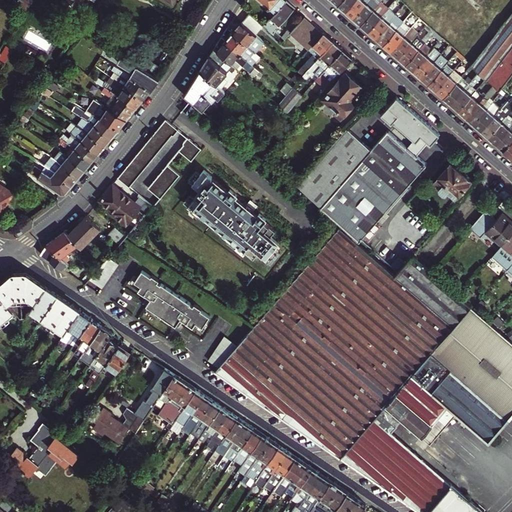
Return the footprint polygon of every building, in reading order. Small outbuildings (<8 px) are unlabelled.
[(65,0),(76,9),(82,0),(65,0)] [(264,0),(276,10),(285,0),(264,0)] [(285,0),(276,10),(264,24),(272,31),(295,6),(288,0),(285,0)] [(341,0),(338,4),(346,11),(355,0),(341,0)] [(355,0),(346,11),(354,18),(369,0),(355,0)] [(369,0),(354,18),(360,24),(374,8),(381,1),(381,0),(369,0)] [(374,8),(360,24),(362,25),(368,31),(382,15),(387,10),(389,8),(381,1),(374,8)] [(394,16),(375,37),(383,44),(396,28),(400,25),(410,12),(414,9),(406,2),(403,6),(408,11),(405,14),(407,15),(403,19),(396,14),(394,16)] [(414,9),(410,12),(418,19),(421,16),(414,9)] [(368,31),(375,37),(394,16),(387,10),(382,15),(368,31)] [(511,11),(472,63),(477,68),(479,71),(483,74),(494,85),(496,87),(499,90),(511,73),(511,11)] [(249,12),(242,21),(253,30),(260,21),(249,12)] [(310,48),(323,33),(304,16),(291,31),(310,48)] [(421,16),(418,19),(426,26),(429,23),(421,16)] [(253,30),(242,21),(233,31),(255,51),(264,40),(253,30)] [(426,26),(424,28),(431,35),(436,30),(433,27),(429,23),(426,26)] [(400,25),(396,28),(404,35),(407,32),(400,25)] [(281,35),(285,38),(290,32),(287,28),(281,35)] [(383,44),(391,50),(404,35),(396,28),(383,44)] [(407,32),(404,35),(412,42),(416,37),(413,34),(415,31),(411,28),(407,32)] [(443,37),(436,30),(431,35),(439,41),(440,40),(443,37)] [(255,51),(233,31),(225,40),(253,64),(260,55),(255,51)] [(315,56),(317,59),(334,40),(324,31),(323,33),(310,48),(317,55),(315,56)] [(391,50),(398,57),(412,42),(404,35),(391,50)] [(423,44),(416,37),(412,42),(419,48),(423,44)] [(440,40),(443,43),(448,46),(450,43),(443,37),(440,40)] [(225,40),(217,49),(238,67),(242,71),(245,73),(253,64),(225,40)] [(322,64),(326,68),(343,48),(334,40),(317,59),(304,74),(304,75),(307,78),(312,72),(314,73),(316,71),(322,64)] [(412,42),(398,57),(406,64),(419,48),(412,42)] [(448,46),(443,43),(430,58),(434,61),(441,54),(446,49),(448,46)] [(448,46),(446,49),(448,51),(450,49),(455,53),(458,50),(450,43),(448,46)] [(431,51),(423,44),(419,48),(427,55),(431,51)] [(218,84),(230,71),(232,69),(234,72),(238,67),(217,49),(214,47),(201,69),(218,84)] [(330,73),(335,77),(353,56),(343,48),(326,68),(320,75),(325,79),(330,73)] [(419,48),(406,64),(413,70),(427,55),(419,48)] [(15,62),(21,53),(16,49),(9,59),(15,62)] [(122,55),(118,53),(112,49),(105,60),(115,66),(122,55)] [(455,53),(452,57),(455,60),(458,56),(462,60),(465,57),(458,50),(455,53)] [(299,70),(304,74),(317,59),(315,56),(312,54),(299,70)] [(434,61),(442,68),(449,61),(441,54),(434,61)] [(121,70),(130,75),(151,88),(160,77),(122,55),(115,66),(117,68),(121,70)] [(427,55),(413,70),(421,76),(434,61),(430,58),(427,55)] [(163,66),(146,56),(141,64),(158,74),(163,66)] [(460,69),(464,72),(472,63),(465,57),(462,60),(465,63),(460,69)] [(449,75),(454,69),(457,66),(449,60),(449,61),(442,68),(449,75)] [(434,61),(421,76),(428,83),(442,68),(434,61)] [(316,71),(320,75),(326,68),(322,64),(316,71)] [(236,77),(242,71),(238,67),(234,72),(232,69),(230,71),(234,75),(236,77)] [(117,68),(111,77),(144,97),(151,88),(130,75),(121,70),(117,68)] [(442,68),(428,83),(431,85),(436,90),(449,75),(442,68)] [(218,84),(201,69),(185,94),(204,110),(216,95),(219,97),(225,90),(223,88),(218,84)] [(298,82),(300,79),(304,75),(304,74),(299,70),(298,69),(292,76),(298,82)] [(454,69),(449,75),(457,81),(461,76),(454,69)] [(218,84),(223,88),(234,75),(230,71),(218,84)] [(354,97),(356,95),(358,95),(361,91),(361,89),(364,86),(347,71),(324,97),(337,108),(335,110),(337,113),(340,115),(342,117),(357,100),(354,97)] [(471,80),(451,103),(458,109),(476,89),(472,86),(483,74),(479,71),(471,80)] [(436,90),(444,96),(457,81),(449,75),(436,90)] [(444,96),(451,103),(471,80),(468,78),(466,80),(461,76),(457,81),(444,96)] [(144,97),(111,77),(107,83),(100,78),(98,81),(105,86),(137,106),(144,97)] [(295,85),(287,79),(279,87),(287,94),(293,87),(295,85)] [(50,80),(46,85),(58,92),(61,86),(50,80)] [(486,94),(466,116),(473,122),(491,102),(487,98),(488,96),(496,87),(494,85),(486,94)] [(111,96),(105,105),(126,118),(137,106),(105,86),(102,90),(111,96)] [(279,103),(288,112),(303,95),(293,87),(287,94),(279,103)] [(476,89),(458,109),(466,116),(486,94),(484,92),(482,94),(476,89)] [(41,91),(39,94),(47,99),(49,95),(41,91)] [(440,133),(397,95),(382,112),(392,121),(394,119),(417,138),(422,133),(432,142),(440,133)] [(502,120),(506,116),(511,109),(511,102),(508,98),(500,107),(481,129),(488,136),(502,120)] [(35,99),(29,106),(34,110),(40,102),(35,99)] [(101,103),(97,100),(92,106),(97,108),(101,103)] [(491,102),(473,122),(481,129),(500,107),(493,100),(491,102)] [(81,105),(93,111),(120,127),(126,118),(105,105),(101,103),(97,108),(92,106),(84,101),(81,105)] [(93,125),(111,137),(114,134),(120,127),(93,111),(91,114),(76,103),(72,109),(93,125)] [(29,117),(34,110),(29,106),(24,113),(29,117)] [(23,125),(29,117),(24,113),(18,121),(23,125)] [(506,116),(502,120),(509,127),(511,123),(511,121),(510,119),(506,116)] [(167,119),(119,177),(130,186),(172,135),(174,134),(179,129),(167,119)] [(71,123),(79,129),(83,125),(77,121),(76,122),(73,120),(71,123)] [(502,120),(488,136),(495,142),(509,127),(502,120)] [(77,139),(80,141),(98,153),(104,146),(86,133),(82,131),(81,132),(65,122),(61,128),(64,130),(72,135),(77,139)] [(498,144),(503,149),(511,139),(511,123),(509,127),(495,142),(498,144)] [(93,125),(86,133),(104,146),(111,137),(93,125)] [(322,205),(372,148),(346,126),(296,182),(322,205)] [(389,129),(372,148),(322,205),(359,238),(427,162),(389,129)] [(58,137),(59,138),(66,143),(68,140),(72,135),(64,130),(61,134),(58,137)] [(259,134),(255,130),(250,135),(254,139),(259,134)] [(250,135),(247,140),(266,156),(270,152),(254,139),(250,135)] [(189,136),(180,149),(192,160),(203,147),(189,136)] [(58,141),(66,147),(68,144),(66,143),(59,138),(58,141)] [(71,146),(74,149),(80,141),(77,139),(73,143),(71,146)] [(511,139),(503,149),(511,156),(511,139)] [(80,141),(74,149),(91,161),(98,153),(80,141)] [(69,154),(68,157),(85,169),(91,161),(74,149),(71,146),(68,144),(66,147),(64,150),(69,154)] [(17,163),(0,151),(0,159),(13,168),(17,163)] [(61,152),(56,160),(78,177),(85,169),(68,157),(61,152)] [(56,160),(49,169),(71,184),(78,177),(56,160)] [(451,162),(436,179),(443,186),(445,182),(451,187),(448,190),(457,197),(472,180),(451,162)] [(168,164),(148,188),(161,198),(181,174),(168,164)] [(35,166),(31,172),(61,192),(66,192),(71,184),(49,169),(46,173),(35,166)] [(200,173),(195,180),(203,186),(200,190),(194,197),(190,202),(194,206),(191,209),(200,215),(202,213),(213,222),(230,235),(228,238),(237,245),(239,242),(248,250),(254,255),(257,252),(260,249),(271,258),(279,248),(275,245),(279,240),(271,234),(276,228),(265,219),(267,216),(260,211),(258,213),(253,209),(255,207),(248,202),(246,204),(235,195),(237,193),(231,188),(229,190),(212,176),(213,175),(204,168),(200,173)] [(200,173),(197,170),(189,180),(200,190),(203,186),(195,180),(200,173)] [(0,214),(14,193),(0,183),(0,214)] [(114,183),(101,199),(114,209),(113,211),(127,223),(140,207),(146,213),(153,205),(139,194),(134,201),(114,183)] [(194,197),(190,194),(183,202),(191,209),(194,206),(190,202),(194,197)] [(258,203),(251,198),(248,202),(255,207),(258,203)] [(503,242),(511,232),(511,219),(509,217),(511,215),(505,210),(499,217),(498,219),(495,216),(496,214),(488,207),(472,226),(483,236),(487,231),(496,239),(498,237),(503,242)] [(69,234),(79,243),(83,247),(101,227),(88,214),(69,234)] [(230,235),(213,222),(211,225),(228,238),(230,235)] [(127,235),(115,224),(108,232),(120,243),(127,235)] [(511,339),(412,253),(396,270),(394,273),(339,225),(239,344),(220,366),(216,371),(424,511),(486,511),(391,430),(403,417),(423,434),(450,403),(463,415),(470,421),(490,439),(511,414),(511,339)] [(65,230),(48,244),(57,252),(52,260),(65,269),(70,262),(67,260),(72,256),(68,251),(79,243),(69,234),(65,230)] [(511,232),(503,242),(502,244),(494,253),(509,266),(511,262),(511,232)] [(237,245),(231,241),(230,243),(245,254),(248,250),(239,242),(237,245)] [(57,252),(48,244),(46,246),(41,253),(52,260),(57,252)] [(271,258),(260,249),(257,252),(268,262),(271,258)] [(109,256),(90,278),(103,287),(119,263),(109,256)] [(152,275),(143,269),(138,276),(135,280),(142,285),(140,288),(139,289),(146,294),(147,293),(149,290),(151,291),(154,293),(147,304),(149,306),(160,313),(163,316),(175,323),(177,324),(184,313),(187,315),(189,317),(187,320),(186,321),(194,326),(195,325),(197,322),(203,326),(206,322),(211,315),(202,309),(203,308),(195,303),(194,305),(191,303),(192,302),(162,282),(161,283),(158,281),(160,279),(153,274),(152,275)] [(0,285),(0,295),(8,304),(15,298),(21,297),(20,273),(14,273),(0,285)] [(21,297),(28,297),(36,302),(46,287),(27,273),(20,273),(21,297)] [(138,276),(135,275),(131,282),(140,288),(142,285),(135,280),(138,276)] [(46,287),(36,302),(35,304),(31,309),(41,316),(43,317),(58,295),(46,287)] [(0,295),(0,315),(5,320),(6,319),(15,312),(9,305),(8,304),(0,295)] [(70,303),(58,295),(43,317),(52,324),(54,325),(70,303)] [(81,310),(70,303),(54,325),(56,326),(66,332),(81,310)] [(160,313),(149,306),(147,309),(158,316),(160,313)] [(31,309),(29,312),(39,319),(41,316),(31,309)] [(81,310),(66,332),(63,336),(62,337),(68,341),(72,341),(75,344),(79,337),(81,334),(92,318),(81,310)] [(6,319),(9,322),(17,314),(15,312),(6,319)] [(175,323),(163,316),(161,319),(173,326),(175,323)] [(43,317),(41,321),(50,327),(52,324),(43,317)] [(103,325),(92,318),(81,334),(86,337),(84,340),(76,352),(81,356),(85,351),(103,325)] [(203,326),(197,322),(195,325),(204,331),(208,324),(206,322),(203,326)] [(85,351),(96,358),(109,338),(113,332),(103,325),(85,351)] [(66,332),(56,326),(54,330),(63,336),(66,332)] [(225,335),(209,359),(220,366),(239,344),(225,335)] [(109,338),(96,358),(90,366),(96,370),(93,374),(89,380),(90,381),(93,383),(107,363),(119,345),(109,338)] [(119,371),(130,353),(119,345),(107,363),(119,371)] [(136,411),(145,418),(175,374),(166,368),(154,386),(156,387),(152,393),(147,401),(145,399),(142,403),(136,411)] [(196,388),(182,379),(171,396),(177,399),(168,414),(172,417),(166,425),(170,428),(171,425),(177,417),(196,388)] [(88,390),(93,383),(90,381),(85,388),(88,390)] [(184,426),(205,395),(196,388),(177,417),(183,421),(177,429),(181,432),(184,426)] [(213,400),(205,395),(184,426),(193,431),(213,400)] [(129,407),(136,411),(142,403),(135,398),(129,407)] [(200,438),(222,406),(213,400),(193,431),(192,433),(200,438)] [(450,403),(423,434),(436,446),(460,419),(467,425),(470,421),(463,415),(450,403)] [(130,416),(129,418),(126,423),(114,414),(115,413),(107,406),(97,420),(100,422),(96,427),(105,435),(108,432),(121,442),(132,428),(137,431),(145,418),(136,411),(132,418),(130,416)] [(129,407),(128,406),(124,411),(124,415),(129,418),(130,416),(132,418),(136,411),(129,407)] [(230,411),(222,406),(200,438),(208,444),(230,411)] [(238,417),(230,411),(208,444),(216,450),(238,417)] [(177,417),(171,425),(177,429),(183,421),(177,417)] [(246,422),(238,417),(216,450),(212,455),(217,458),(221,452),(227,442),(231,445),(246,422)] [(71,458),(73,459),(78,453),(56,434),(57,432),(43,420),(38,426),(40,427),(32,436),(43,446),(41,448),(39,446),(35,450),(36,453),(32,457),(20,446),(12,455),(20,462),(17,465),(28,474),(38,462),(46,469),(57,456),(65,464),(71,458)] [(246,422),(231,445),(224,454),(224,455),(228,458),(230,454),(234,447),(239,451),(254,428),(246,422)] [(263,434),(254,428),(239,451),(235,457),(230,464),(234,467),(240,459),(244,462),(263,434)] [(272,440),(263,434),(244,462),(242,464),(246,467),(238,479),(241,481),(244,477),(259,455),(260,456),(272,440)] [(259,476),(280,445),(272,440),(260,456),(259,455),(244,477),(248,480),(254,472),(256,474),(259,476)] [(227,442),(221,452),(224,454),(231,445),(227,442)] [(289,452),(280,445),(259,476),(263,479),(267,482),(289,452)] [(235,457),(239,451),(234,447),(230,454),(235,457)] [(297,457),(289,452),(267,482),(275,488),(297,457)] [(305,462),(297,457),(275,488),(283,493),(305,462)] [(313,468),(305,462),(283,493),(292,500),(295,495),(300,488),(313,468)] [(308,494),(322,474),(313,468),(300,488),(308,494)] [(332,481),(322,474),(308,494),(304,500),(300,506),(309,511),(310,511),(315,505),(317,503),(332,481)] [(335,511),(349,492),(332,481),(317,503),(315,505),(310,511),(335,511)] [(295,495),(302,499),(304,500),(308,494),(300,488),(295,495)] [(126,491),(107,511),(129,511),(138,503),(126,491)] [(347,511),(357,498),(349,492),(335,511),(347,511)] [(171,501),(163,494),(159,500),(167,507),(171,501)] [(360,511),(366,504),(357,498),(347,511),(360,511)] [(174,511),(178,507),(171,501),(167,507),(173,511),(174,511)]
